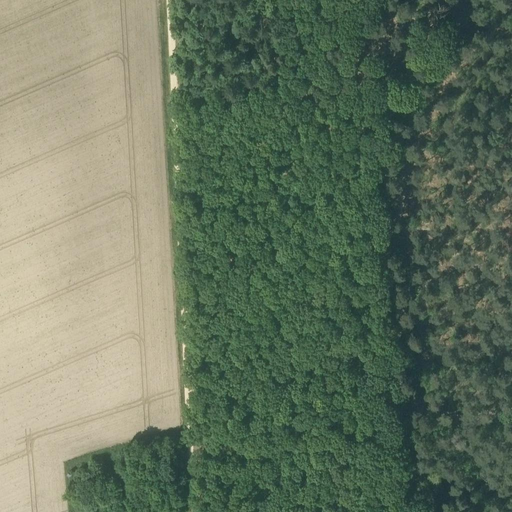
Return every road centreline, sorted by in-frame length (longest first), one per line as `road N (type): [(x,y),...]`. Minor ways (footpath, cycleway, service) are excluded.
road 1 (track): [(171,0),(189,356)]
road 2 (track): [(193,444),(423,410)]
